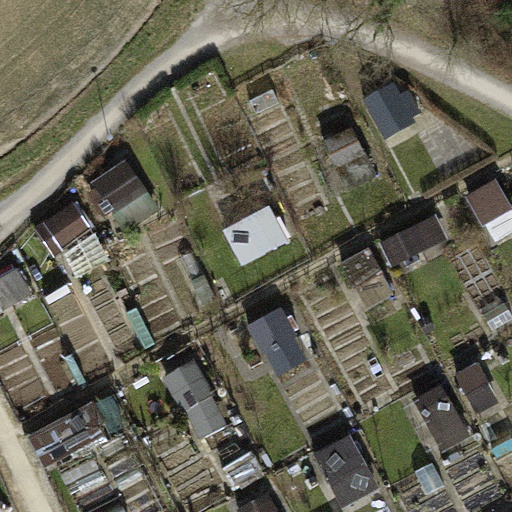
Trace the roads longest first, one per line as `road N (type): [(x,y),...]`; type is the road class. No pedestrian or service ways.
road 1 (track): [(244,17),(186,51),(0,222)]
road 2 (track): [(244,17),(307,19),(418,49),(511,94)]
